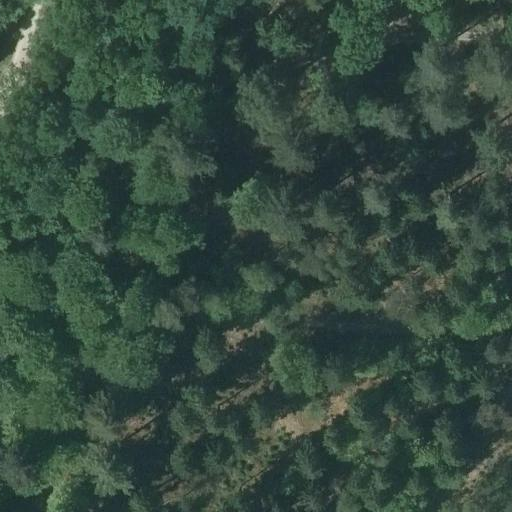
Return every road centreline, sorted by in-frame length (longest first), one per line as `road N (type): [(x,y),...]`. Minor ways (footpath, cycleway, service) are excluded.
road 1 (track): [(0,403),(187,317),(405,328),(511,308)]
road 2 (track): [(10,77),(193,78),(368,42),(511,34)]
